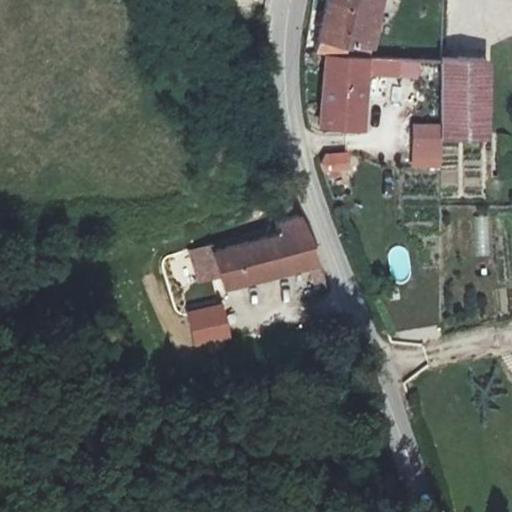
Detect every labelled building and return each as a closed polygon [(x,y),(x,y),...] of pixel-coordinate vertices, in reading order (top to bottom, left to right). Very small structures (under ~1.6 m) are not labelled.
[(318,0),(316,48),(341,48),(341,56),(357,57),(358,0),(318,0)] [(477,131),(475,53),(439,53),(432,52),(433,58),(433,117),(433,131),(454,132),(477,131)] [(383,72),(381,57),(357,57),(341,56),(320,56),(312,115),(352,120),(361,73),(383,72)] [(404,117),(404,131),(433,131),(433,117),(404,117)] [(433,131),(404,131),(405,143),(433,143),(433,131)] [(322,174),(350,173),(348,152),(320,154),(322,174)] [(215,284),(309,257),(294,211),(262,220),(264,230),(203,249),(211,273),(215,284)] [(488,255),(485,214),(472,214),(474,256),(488,255)] [(211,273),(203,249),(200,242),(180,248),(191,280),(211,273)] [(223,302),(186,312),(195,348),(233,338),(223,302)]
